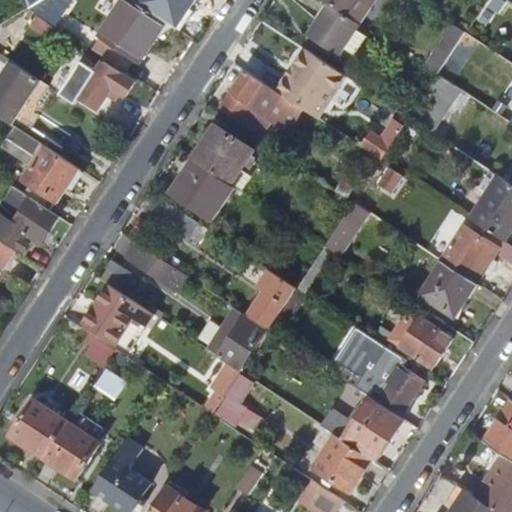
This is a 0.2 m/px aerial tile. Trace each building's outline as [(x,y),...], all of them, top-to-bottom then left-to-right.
[(63,12),(42,0),(40,0),(26,8),(53,26),(63,12)] [(133,0),(122,0),(99,35),(140,61),(166,21),(133,0)] [(322,0),(329,4),(360,24),(375,0),(322,0)] [(360,24),(329,4),(309,34),(341,55),(361,25),(360,24)] [(0,53),(13,35),(0,27),(0,53)] [(445,65),(466,34),(456,27),(435,58),(445,65)] [(306,51),(277,93),(302,109),(319,120),(348,78),(306,51)] [(499,60),(485,82),(493,88),(508,66),(499,60)] [(508,66),(493,88),(482,105),(511,125),(511,123),(511,63),(510,62),(508,66)] [(13,63),(0,81),(0,115),(11,123),(38,79),(13,63)] [(85,65),(64,97),(78,106),(83,99),(100,111),(108,98),(115,102),(120,94),(126,99),(136,84),(106,65),(100,75),(85,65)] [(277,93),(246,72),(221,108),(261,134),(271,119),(288,131),(302,109),(277,93)] [(437,76),(410,119),(428,131),(456,88),(437,76)] [(216,127),(194,160),(231,184),(253,151),(216,127)] [(372,138),(364,150),(382,162),(390,149),(372,138)] [(48,147),(20,190),(33,199),(50,209),(56,200),(58,201),(81,169),(48,147)] [(194,160),(172,193),(212,220),(235,186),(231,184),(194,160)] [(390,169),(379,186),(391,194),(402,177),(390,169)] [(511,185),(501,178),(473,221),(507,243),(511,235),(511,185)] [(16,188),(0,211),(0,238),(1,239),(13,247),(24,255),(35,237),(43,242),(59,218),(32,200),(33,199),(20,190),(16,188)] [(238,208),(245,212),(246,211),(260,220),(269,209),(248,194),(238,208)] [(157,215),(189,236),(199,222),(167,200),(157,215)] [(354,204),(326,247),(341,256),(369,214),(354,204)] [(234,228),(260,246),(273,228),(260,220),(246,211),(245,212),(234,228)] [(466,229),(443,263),(444,264),(477,285),(479,287),(487,274),(490,276),(497,266),(494,264),(501,253),(466,229)] [(1,239),(0,241),(0,267),(13,247),(1,239)] [(138,243),(128,258),(150,272),(160,258),(138,243)] [(502,257),(511,263),(511,246),(510,245),(502,257)] [(444,264),(423,297),(455,318),(477,285),(444,264)] [(265,292),(249,315),(270,330),(298,288),(271,271),(259,288),(265,292)] [(154,315),(110,285),(83,325),(115,346),(133,319),(146,328),(154,315)] [(239,311),(210,352),(241,374),(269,332),(239,311)] [(401,347),(434,369),(452,340),(421,319),(401,347)] [(381,377),(372,391),(405,414),(401,420),(405,422),(418,430),(425,421),(408,409),(425,383),(402,367),(399,371),(384,361),(376,374),(381,377)] [(99,385),(119,397),(129,380),(109,369),(99,385)] [(358,391),(353,399),(358,403),(364,395),(358,391)] [(37,399),(12,435),(45,456),(69,421),(37,399)] [(324,428),(337,437),(373,461),(377,464),(405,422),(401,420),(371,399),(354,425),(334,411),(324,428)] [(511,405),(487,443),(505,455),(511,459),(511,405)] [(69,421),(45,456),(78,479),(102,443),(69,421)] [(129,436),(94,489),(128,511),(132,511),(152,482),(131,468),(145,447),(129,436)] [(337,437),(316,470),(352,494),(373,461),(337,437)] [(511,511),(511,459),(505,455),(478,497),(500,511),(511,511)] [(170,480),(148,511),(204,511),(205,511),(191,503),(196,496),(170,480)] [(312,482),(298,503),(311,511),(338,511),(344,503),(312,482)] [(455,506),(451,511),(500,511),(478,497),(465,489),(454,505),(455,506)]
